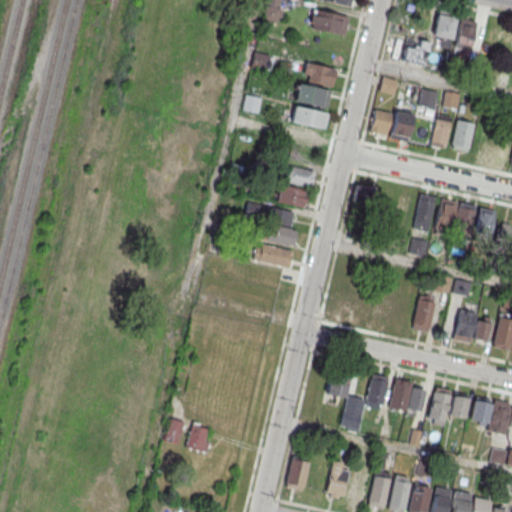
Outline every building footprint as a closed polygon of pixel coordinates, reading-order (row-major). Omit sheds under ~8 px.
[(308,27),(342,36),(347,18),(312,8),(308,27)] [(451,39),(455,16),(436,12),(432,36),(451,39)] [(454,46),(470,49),(475,20),(459,17),(454,46)] [(509,56),(511,44),(511,31),(498,28),(492,51),(509,56)] [(428,40),(405,36),(401,61),(425,65),(428,40)] [(275,55),(252,51),(249,67),(271,72),(275,55)] [(301,79),(330,86),(335,68),(306,61),(301,79)] [(504,70),(493,69),(492,84),(503,85),(504,70)] [(378,90),(393,94),(396,78),(381,75),(378,90)] [(326,107),(329,89),(296,84),(293,101),(326,107)] [(434,107),(436,90),(419,88),(417,105),(434,107)] [(458,92),(444,90),(441,106),(456,108),(458,92)] [(260,96),(244,94),(242,110),(257,112),(260,96)] [(290,122),(324,127),(327,111),(292,106),(290,122)] [(385,137),(390,112),(374,108),(368,133),(385,137)] [(393,113),(387,139),(404,143),(410,117),(393,113)] [(435,114),(428,146),(441,149),(442,144),(445,145),(450,118),(435,114)] [(455,120),(448,150),(465,153),(471,124),(455,120)] [(292,143),(317,147),(319,129),(294,125),(292,143)] [(511,136),(496,132),(489,161),(505,165),(511,136)] [(309,188),(314,171),(285,164),(281,181),(309,188)] [(306,190),(279,183),(274,200),(301,208),(306,190)] [(376,184),(376,187),(354,184),(351,205),(390,211),(394,187),(376,184)] [(413,192),(401,188),(392,215),(405,219),(413,192)] [(419,192),(410,227),(425,231),(434,195),(419,192)] [(440,197),(431,232),(446,235),(455,200),(440,197)] [(459,201),(451,236),(466,239),(474,204),(459,201)] [(261,239),(293,246),(296,229),(290,228),(293,211),(268,207),(261,239)] [(495,211),(480,207),(472,235),(486,239),(495,211)] [(510,244),(510,222),(497,223),(498,244),(510,244)] [(424,239),(411,239),(410,253),(424,254),(424,239)] [(291,250),(256,243),(252,260),(288,267),(291,250)] [(350,295),(332,290),(326,310),(344,315),(350,295)] [(351,316),(366,320),(371,299),(355,296),(351,316)] [(417,298),(410,328),(427,332),(433,301),(417,298)] [(459,308),(452,338),(468,342),(475,312),(459,308)] [(511,319),(498,316),(491,346),(507,350),(511,328),(511,319)] [(344,398),(349,374),(330,370),(325,394),(344,398)] [(381,408),(387,376),(371,373),(365,399),(346,395),(340,425),(357,429),(362,404),(381,408)] [(424,386),(411,383),(411,381),(393,378),(388,407),(419,412),(424,386)] [(468,393),(451,391),(451,389),(433,386),(427,423),(443,425),(445,415),(464,418),(468,393)] [(511,403),(492,399),(474,395),(469,422),(486,425),(485,430),(504,434),(506,425),(511,426),(511,403)] [(163,439),(177,443),(183,422),(170,417),(163,439)] [(184,446),(203,452),(210,428),(191,422),(184,446)] [(511,449),(492,445),(489,461),(511,465),(511,449)] [(392,455),(376,452),(367,506),(382,508),(392,455)] [(309,461),(292,456),(283,486),(301,491),(309,461)] [(323,495),(341,499),(350,464),(332,460),(323,495)] [(347,502),(362,505),(369,473),(354,470),(347,502)] [(387,510),(399,511),(403,511),(410,476),(394,474),(387,510)] [(407,511),(423,511),(429,486),(413,483),(407,511)] [(445,511),(449,488),(434,486),(429,511),(445,511)] [(466,511),(469,492),(453,490),(450,511),(466,511)] [(486,511),(488,498),(473,496),(470,511),(486,511)]
